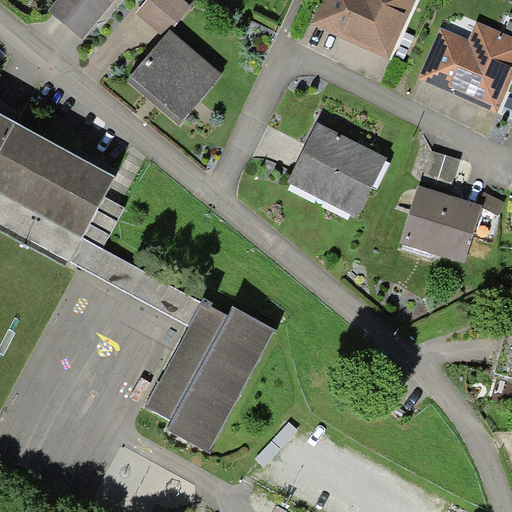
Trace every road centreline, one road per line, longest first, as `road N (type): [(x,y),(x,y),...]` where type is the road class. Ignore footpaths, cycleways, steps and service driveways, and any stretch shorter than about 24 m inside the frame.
road 1 (residential): [(216,197),(444,392),(478,443),(503,511)]
road 2 (residential): [(216,197),(286,55),(505,165)]
road 3 (residential): [(0,21),(216,197)]
